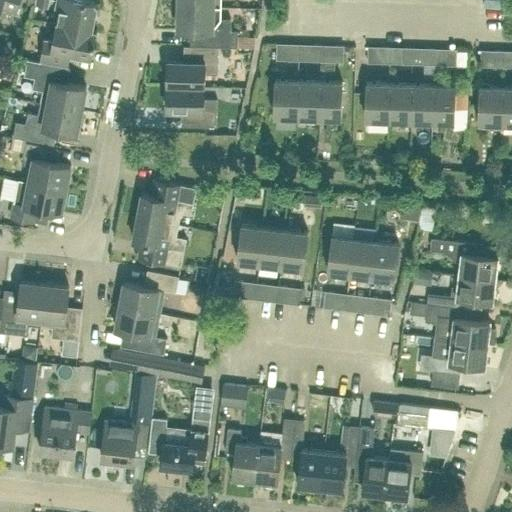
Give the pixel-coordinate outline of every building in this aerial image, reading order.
[(18,0),(0,0),(0,8),(1,6),(16,10),(18,0)] [(92,28),(92,27),(97,3),(94,0),(54,0),(54,6),(59,7),(56,21),(92,28)] [(220,7),(177,5),(176,30),(201,31),(200,46),(218,47),(237,47),(238,45),(255,46),(256,35),(238,35),(238,31),(230,31),(230,19),(220,19),(220,7)] [(45,37),(40,59),(69,65),(71,51),(91,55),(91,56),(92,57),(98,28),(96,28),(96,29),(92,28),(56,21),(53,38),(45,37)] [(297,58),(298,42),(276,41),(275,57),(297,58)] [(320,58),(321,43),(298,42),(297,58),(320,58)] [(321,43),(320,58),(342,59),(343,44),(321,43)] [(388,61),(388,45),(367,44),(366,60),(388,61)] [(410,61),(411,46),(388,45),(388,61),(410,61)] [(166,62),(165,85),(204,87),(204,75),(218,75),(218,47),(200,46),(189,46),(188,62),(166,62)] [(432,62),(433,46),(411,46),(410,61),(432,62)] [(433,46),(432,62),(455,63),(467,63),(468,50),(456,49),(456,47),(433,46)] [(500,64),(501,49),(480,48),(479,64),(500,64)] [(511,64),(511,48),(501,49),(500,64),(511,64)] [(43,88),(41,100),(83,108),(87,84),(68,81),(71,65),(28,57),(25,74),(35,76),(33,87),(43,88)] [(295,116),(297,79),(274,78),(273,115),(295,116)] [(318,117),(319,80),(297,79),(295,116),(318,117)] [(319,80),(318,117),(341,118),(342,81),(319,80)] [(386,119),(387,82),(365,81),(364,118),(386,119)] [(408,120),(409,83),(387,82),(386,119),(408,120)] [(430,120),(431,83),(409,83),(408,120),(430,120)] [(431,83),(430,120),(452,121),(453,84),(431,83)] [(204,87),(165,85),(164,111),(187,112),(187,126),(216,127),(216,100),(203,99),(204,87)] [(498,122),(500,85),(477,85),(476,121),(498,122)] [(511,122),(511,85),(500,85),(498,122),(511,122)] [(16,95),(13,110),(26,112),(29,98),(16,95)] [(83,108),(41,100),(39,112),(29,110),(27,122),(17,120),(14,136),(56,143),(59,128),(79,131),(83,108)] [(33,164),(30,179),(68,186),(73,163),(49,158),(51,145),(27,140),(23,162),(33,164)] [(68,186),(30,179),(20,178),(17,192),(13,214),(37,219),(40,205),(63,210),(68,186)] [(142,192),(137,215),(180,223),(182,212),(192,214),(198,187),(155,178),(152,194),(142,192)] [(323,194),(306,192),(305,202),(322,204),(323,194)] [(180,223),(137,215),(133,239),(142,241),(139,257),(182,266),(187,238),(177,236),(180,223)] [(265,225),(242,222),(238,259),(260,262),(265,225)] [(287,228),(265,225),(260,262),(283,265),(287,228)] [(310,231),(287,228),(283,265),(305,268),(310,231)] [(350,273),(354,237),(332,234),(328,270),(350,273)] [(372,276),(377,240),(354,237),(350,273),(372,276)] [(460,264),(459,274),(496,278),(498,256),(475,253),(476,243),(435,238),(434,249),(444,250),(460,264)] [(377,240),(372,276),(394,279),(399,242),(377,240)] [(125,281),(120,304),(160,312),(164,290),(177,292),(177,291),(182,292),(185,279),(180,278),(180,276),(152,270),(149,286),(125,281)] [(428,302),(468,307),(469,298),(493,301),(496,278),(459,274),(457,286),(451,285),(451,295),(429,292),(428,302)] [(233,278),(233,284),(231,294),(243,295),(245,279),(233,278)] [(3,303),(1,331),(28,334),(29,324),(42,325),(47,283),(22,280),(19,305),(3,303)] [(257,281),(255,297),(266,298),(268,282),(257,281)] [(47,283),(42,325),(53,326),(52,336),(81,340),(84,311),(67,309),(70,285),(47,283)] [(277,299),(287,301),(290,285),(279,284),(277,299)] [(345,307),(347,291),(324,289),(322,304),(345,307)] [(367,310),(369,294),(347,291),(345,307),(367,310)] [(369,294),(367,310),(389,313),(391,297),(369,294)] [(468,307),(428,302),(426,321),(443,323),(443,324),(453,326),(452,338),(489,342),(489,340),(495,341),(497,328),(490,327),(491,319),(467,317),(468,307)] [(155,336),(160,312),(120,304),(115,328),(141,333),(138,349),(164,354),(167,339),(155,336)] [(486,365),(489,342),(452,338),(435,337),(433,354),(421,352),(420,358),(421,358),(420,368),(434,370),(433,384),(460,387),(461,372),(456,372),(458,362),(486,365)] [(140,368),(142,352),(114,346),(111,362),(140,368)] [(142,352),(140,368),(201,380),(204,364),(142,352)] [(0,442),(14,444),(17,417),(29,419),(35,361),(14,358),(10,393),(5,393),(4,404),(0,403),(0,442)] [(222,404),(247,407),(249,384),(225,381),(222,404)] [(147,392),(148,409),(157,409),(157,392),(147,392)] [(400,401),(399,410),(427,412),(429,413),(429,408),(430,405),(421,404),(400,401)] [(48,405),(43,450),(76,454),(79,430),(91,432),(93,410),(48,405)] [(167,417),(154,415),(150,448),(163,450),(161,464),(194,467),(195,455),(196,449),(206,450),(209,419),(211,410),(201,409),(200,416),(194,415),(193,427),(193,429),(191,443),(165,440),(167,424),(167,417)] [(399,409),(397,423),(428,426),(428,425),(429,413),(427,412),(399,410),(399,409)] [(285,416),(282,445),(292,446),(296,418),(285,416)] [(106,424),(103,457),(135,460),(137,442),(147,443),(149,424),(111,419),(106,424)] [(356,453),(360,425),(350,424),(346,452),(347,452),(356,453)] [(362,491),(384,493),(389,457),(372,455),(376,427),(360,425),(353,480),(363,481),(362,491)] [(454,428),(431,425),(429,436),(450,441),(454,428)] [(232,476),(256,478),(260,442),(248,441),(248,435),(241,434),(241,428),(229,426),(226,451),(235,452),(232,476)] [(260,442),(256,478),(278,481),(280,458),(282,445),(260,442)] [(297,483),(320,486),(325,450),(302,447),(301,460),(300,460),(297,483)] [(407,496),(410,472),(421,474),(424,451),(403,449),(402,458),(389,457),(384,493),(407,496)] [(343,489),(347,452),(346,452),(325,450),(320,486),(343,489)] [(101,491),(121,491),(121,481),(102,480),(101,491)]
